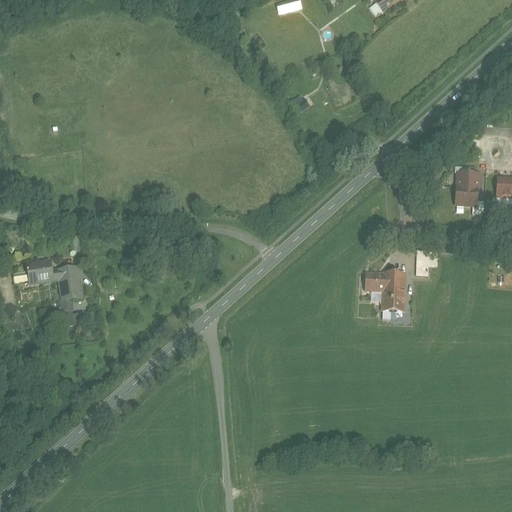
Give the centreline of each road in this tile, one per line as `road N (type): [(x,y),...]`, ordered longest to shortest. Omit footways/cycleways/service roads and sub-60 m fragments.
road 1 (unclassified): [(0,215),(222,232),(255,245),(271,263)]
road 2 (tertiary): [(203,326),(0,509)]
road 3 (residential): [(226,511),(214,355),(203,326)]
road 4 (tertiary): [(511,45),(381,162)]
road 5 (residential): [(381,162),(411,230),(511,240)]
road 6 (tertiary): [(381,162),(271,263)]
